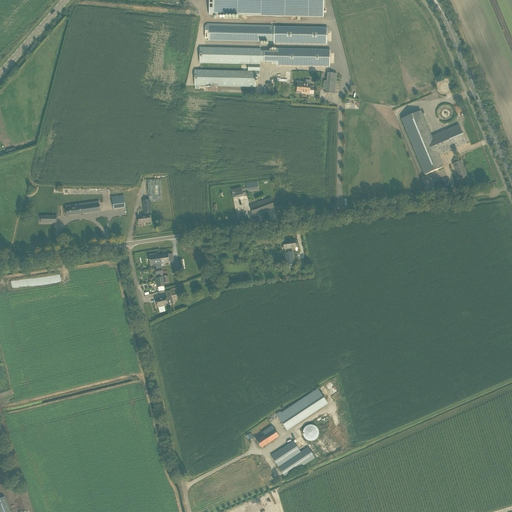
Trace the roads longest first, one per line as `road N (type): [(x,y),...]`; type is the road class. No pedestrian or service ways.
road 1 (unclassified): [(0,262),(495,192)]
road 2 (track): [(191,511),(130,243)]
road 3 (secondary): [(511,178),(436,1)]
